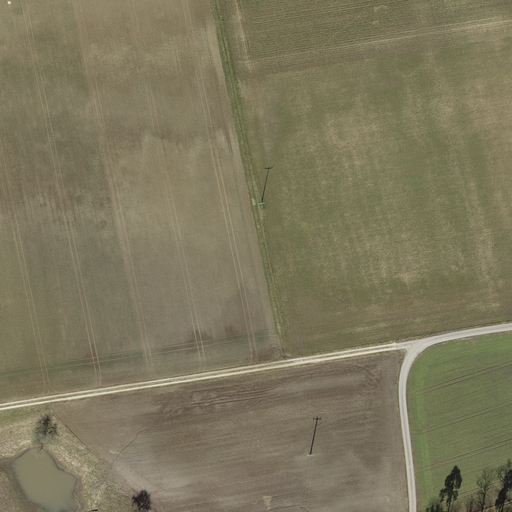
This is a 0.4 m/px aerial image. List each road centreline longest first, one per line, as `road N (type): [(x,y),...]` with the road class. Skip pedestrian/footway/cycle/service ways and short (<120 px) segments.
road 1 (track): [(0,406),(428,341)]
road 2 (track): [(288,362),(214,0)]
road 3 (residential): [(413,511),(403,399),(409,360),(437,338),(511,326)]
